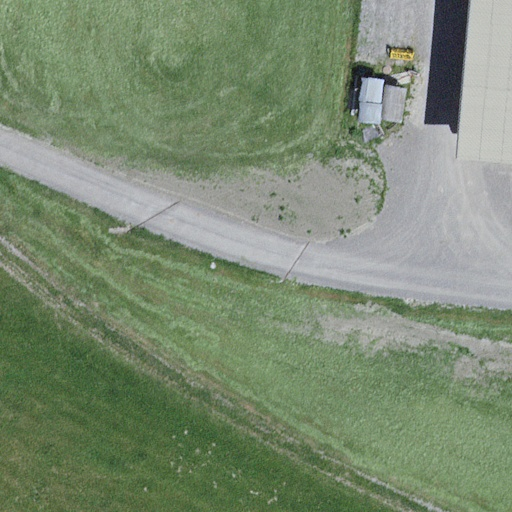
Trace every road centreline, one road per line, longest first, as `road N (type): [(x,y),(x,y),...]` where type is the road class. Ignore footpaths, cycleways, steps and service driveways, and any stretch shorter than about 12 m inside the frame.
road 1 (track): [(0,145),(264,255),(364,277),(511,294)]
road 2 (track): [(0,249),(181,377),(424,511)]
road 3 (track): [(443,0),(423,284)]
